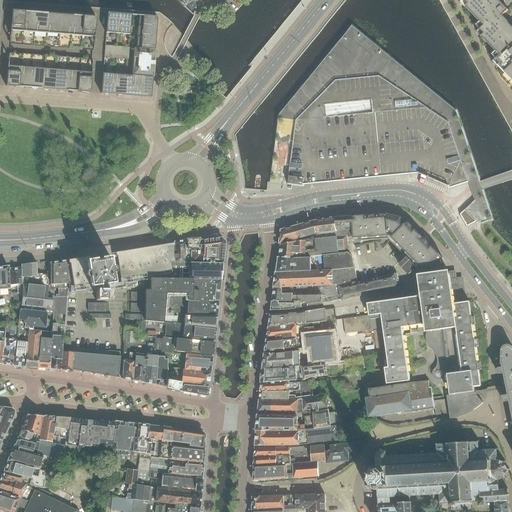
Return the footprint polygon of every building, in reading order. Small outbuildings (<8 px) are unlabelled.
[(487,0),(463,0),(464,1),(465,0),(468,4),(465,7),(473,15),(487,0)] [(487,0),(473,15),(484,26),(480,30),(481,30),(484,34),(481,36),(489,44),(509,25),(504,19),(508,15),(506,13),(508,11),(498,0),(487,0)] [(12,11),(10,31),(11,31),(23,32),(24,12),(12,11)] [(24,12),(23,32),(34,33),(35,13),(24,12)] [(35,13),(34,33),(46,33),(48,14),(35,13)] [(107,13),(105,33),(106,33),(117,34),(119,14),(107,13)] [(48,14),(46,33),(58,34),(60,15),(48,14)] [(119,14),(117,34),(129,35),(130,26),(131,15),(119,14)] [(60,15),(58,34),(71,35),(72,16),(60,15)] [(72,16),(71,35),(81,36),(83,16),(72,16)] [(94,37),(94,38),(96,17),(83,16),(81,36),(94,37)] [(143,16),(142,27),(156,28),(157,17),(143,16)] [(489,44),(500,56),(496,59),(496,60),(497,59),(500,63),(498,66),(505,74),(511,67),(511,27),(509,25),(489,44)] [(142,27),(141,38),(155,39),(156,28),(142,27)] [(141,38),(140,49),(154,50),(155,39),(141,38)] [(105,45),(104,58),(128,60),(129,47),(105,45)] [(153,77),(153,71),(155,50),(154,50),(140,49),(134,49),(132,75),(137,76),(152,77),(153,77)] [(8,66),(7,66),(6,86),(18,87),(20,67),(8,66)] [(18,87),(29,88),(31,68),(20,67),(18,87)] [(41,89),(43,69),(31,68),(29,88),(41,89)] [(43,69),(41,89),(54,90),(55,70),(43,69)] [(54,90),(66,91),(68,71),(55,70),(54,90)] [(68,71),(66,91),(67,91),(77,92),(79,72),(68,71)] [(90,93),(91,73),(79,72),(77,92),(90,93)] [(102,74),(101,93),(101,94),(113,95),(114,75),(102,74)] [(114,75),(113,95),(124,96),(126,76),(114,75)] [(137,76),(132,75),(131,75),(131,76),(126,76),(124,96),(142,97),(136,82),(137,76)] [(151,98),(152,77),(137,76),(136,82),(142,97),(151,98)] [(445,185),(448,186),(448,187),(448,188),(449,188),(450,188),(469,182),(468,182),(448,122),(379,76),(335,80),(295,120),(288,185),(304,187),(304,185),(312,184),(357,179),(416,173),(418,173),(427,177),(425,180),(426,181),(427,181),(428,178),(431,179),(433,180),(432,183),(432,184),(433,184),(433,183),(435,181),(437,182),(439,183),(438,185),(438,186),(439,186),(439,187),(440,186),(441,183),(445,185)] [(464,210),(459,216),(466,227),(476,222),(482,223),(492,219),(483,192),(475,201),(464,210)] [(411,269),(414,265),(416,263),(422,269),(442,264),(442,263),(441,263),(440,260),(443,258),(407,222),(405,223),(400,218),(387,215),(387,214),(334,218),(337,231),(353,230),(353,238),(353,239),(353,241),(388,239),(402,253),(396,259),(398,260),(397,261),(400,265),(399,266),(406,273),(408,274),(409,274),(410,274),(412,273),(412,272),(412,271),(412,270),(411,269)] [(337,231),(334,218),(313,222),(306,224),(309,236),(317,234),(337,232),(337,231)] [(280,244),(309,236),(306,224),(281,230),(280,244)] [(281,245),(279,257),(294,259),(310,257),(349,253),(347,238),(353,238),(353,230),(337,231),(337,232),(317,234),(318,239),(296,241),(281,245)] [(190,250),(190,264),(222,264),(224,242),(220,238),(199,241),(199,240),(186,240),(186,250),(190,250)] [(173,243),(173,262),(173,263),(184,263),(184,254),(186,254),(186,250),(186,240),(182,241),(174,243),(173,243)] [(171,262),(173,262),(173,243),(116,253),(120,283),(121,285),(130,284),(133,283),(137,283),(140,282),(146,281),(149,281),(149,279),(164,279),(164,262),(171,262)] [(352,256),(349,253),(310,257),(294,259),(279,257),(278,257),(276,272),(332,271),(355,268),(352,256)] [(106,301),(108,300),(109,299),(111,298),(112,297),(113,295),(114,293),(114,291),(114,289),(113,284),(114,284),(109,257),(100,259),(100,261),(96,262),(95,256),(68,260),(68,261),(69,283),(72,283),(72,286),(74,286),(78,286),(82,285),(85,284),(89,284),(90,288),(95,287),(95,291),(95,301),(106,301)] [(69,284),(69,283),(68,261),(68,260),(50,263),(50,285),(60,284),(60,287),(58,288),(58,295),(56,295),(56,297),(66,297),(67,284),(69,284)] [(220,280),(222,264),(190,264),(184,264),(184,263),(173,263),(173,262),(171,262),(170,279),(220,280)] [(53,314),(54,298),(54,297),(47,294),(48,287),(48,275),(36,274),(36,263),(21,265),(21,268),(21,296),(21,297),(21,304),(20,310),(19,310),(46,314),(46,313),(53,314)] [(422,273),(427,277),(430,277),(424,271),(422,269),(416,263),(414,265),(422,273)] [(8,267),(0,267),(0,290),(8,290),(8,267)] [(21,296),(21,268),(10,269),(10,286),(17,285),(17,290),(17,293),(10,293),(10,296),(11,297),(13,297),(21,297),(21,296)] [(358,282),(355,268),(332,271),(276,272),(274,289),(282,288),(282,287),(331,285),(342,285),(347,284),(358,282)] [(358,282),(338,286),(341,300),(342,300),(361,296),(396,288),(400,287),(397,273),(391,275),(364,281),(358,282)] [(402,299),(368,304),(369,315),(370,318),(370,319),(382,317),(384,328),(389,368),(385,368),(387,384),(410,381),(403,328),(417,326),(418,333),(426,332),(426,335),(426,338),(426,340),(427,343),(428,345),(429,347),(431,349),(433,351),(434,352),(435,354),(436,356),(437,358),(437,360),(437,363),(437,365),(436,367),(435,369),(433,370),(433,371),(432,372),(432,373),(432,375),(432,376),(433,377),(433,378),(434,379),(435,380),(436,380),(437,381),(438,381),(439,381),(441,381),(442,380),(443,380),(444,379),(444,378),(445,377),(445,376),(447,375),(450,395),(447,396),(449,413),(450,419),(455,418),(463,416),(470,412),(477,408),(483,403),(476,395),(475,395),(475,392),(475,390),(474,387),(481,386),(469,302),(460,303),(459,296),(459,295),(457,284),(451,285),(450,274),(437,276),(437,274),(437,273),(431,274),(432,276),(430,277),(427,277),(418,278),(419,281),(421,297),(402,299)] [(186,314),(187,314),(216,314),(218,302),(220,280),(170,279),(164,279),(149,279),(149,281),(149,286),(149,291),(146,290),(145,290),(145,292),(144,321),(145,321),(162,323),(165,294),(187,295),(186,314)] [(282,294),(282,288),(274,289),(273,298),(298,302),(298,296),(298,293),(282,294)] [(308,307),(323,304),(322,295),(298,296),(298,302),(273,298),(271,310),(280,310),(290,310),(294,309),(302,308),(301,303),(307,303),(308,307)] [(52,324),(51,332),(51,336),(52,336),(51,342),(49,364),(49,369),(60,370),(62,337),(63,337),(64,325),(58,325),(59,315),(65,315),(66,297),(56,297),(54,298),(53,314),(52,324)] [(326,314),(325,310),(325,309),(324,309),(296,313),(271,315),(269,327),(307,324),(316,323),(316,327),(320,327),(320,322),(327,322),(326,314)] [(341,319),(349,318),(348,309),(340,309),(341,319)] [(32,330),(32,327),(45,328),(46,314),(19,310),(17,327),(17,328),(32,330)] [(210,327),(215,328),(216,316),(184,316),(184,325),(210,327)] [(370,318),(369,318),(371,330),(374,330),(384,328),(382,317),(370,319),(370,318)] [(138,321),(136,335),(143,336),(145,321),(144,321),(138,321)] [(125,324),(124,331),(136,332),(137,325),(125,324)] [(171,336),(214,341),(215,328),(210,327),(184,325),(172,324),(171,336)] [(305,337),(321,335),(320,329),(314,329),(314,327),(308,328),(307,324),(269,327),(267,340),(272,340),(285,339),(303,337),(304,337),(305,337)] [(2,360),(1,364),(1,365),(13,366),(13,361),(13,360),(17,331),(17,328),(17,327),(5,325),(5,326),(5,332),(2,360)] [(24,367),(27,332),(17,331),(13,360),(13,361),(13,365),(24,367)] [(40,338),(40,332),(28,331),(27,332),(24,367),(37,368),(37,363),(40,338)] [(135,354),(145,355),(146,342),(136,341),(136,336),(131,335),(131,332),(124,331),(124,343),(136,344),(135,354)] [(38,363),(37,368),(49,369),(51,342),(52,336),(51,336),(51,332),(50,332),(49,339),(40,338),(37,363),(38,363)] [(321,335),(305,337),(306,350),(310,350),(310,352),(312,365),(326,363),(337,362),(337,361),(339,361),(341,358),(341,352),(338,350),(336,350),(336,349),(336,345),(338,345),(340,342),(340,338),(337,335),(335,336),(335,334),(321,335)] [(157,352),(164,353),(164,359),(169,360),(170,353),(172,353),(172,351),(173,339),(164,338),(162,338),(162,339),(155,339),(155,337),(147,336),(146,342),(145,355),(145,368),(144,383),(154,385),(157,352)] [(266,353),(300,349),(304,348),(303,337),(285,339),(272,340),(267,341),(265,353),(266,353)] [(176,339),(173,339),(172,351),(212,355),(214,342),(176,339)] [(134,354),(135,354),(136,344),(124,343),(122,375),(121,379),(132,381),(134,354)] [(506,384),(506,386),(508,395),(502,397),(503,402),(509,401),(511,412),(511,415),(511,346),(509,345),(508,345),(507,345),(506,345),(505,346),(504,346),(503,347),(502,348),(502,349),(501,350),(501,351),(501,368),(500,368),(499,369),(498,369),(497,370),(497,371),(497,372),(498,373),(498,374),(499,375),(500,375),(501,375),(502,374),(503,374),(504,374),(506,384)] [(265,354),(263,369),(297,367),(299,367),(301,367),(300,352),(300,351),(265,354)] [(73,353),(62,352),(61,370),(72,371),(73,353)] [(165,387),(167,360),(163,360),(164,359),(164,353),(157,352),(154,385),(165,387)] [(72,371),(73,371),(106,376),(112,377),(118,378),(118,374),(120,357),(114,356),(73,353),(72,371)] [(145,355),(135,354),(134,354),(132,381),(143,383),(144,368),(145,368),(145,355)] [(212,357),(185,354),(183,370),(205,372),(210,372),(212,357)] [(326,363),(312,365),(301,367),(303,381),(304,381),(312,378),(328,376),(326,363)] [(297,380),(297,367),(263,369),(262,382),(262,383),(289,381),(297,380)] [(167,378),(182,381),(181,384),(208,387),(210,373),(183,370),(168,368),(167,378)] [(182,381),(167,378),(166,387),(180,391),(181,384),(182,381)] [(447,414),(447,413),(445,399),(444,400),(434,401),(433,398),(432,387),(430,388),(429,381),(370,391),(371,399),(367,400),(370,416),(370,417),(371,417),(371,416),(384,414),(384,415),(385,415),(385,414),(397,412),(397,413),(398,413),(399,412),(403,411),(404,412),(404,414),(405,414),(405,413),(411,412),(411,413),(412,413),(412,412),(416,411),(417,412),(418,412),(417,411),(422,411),(423,411),(423,410),(428,410),(429,410),(429,409),(434,409),(434,410),(435,409),(436,416),(436,415),(446,413),(446,414),(447,414)] [(261,385),(261,392),(289,391),(289,392),(296,391),(297,391),(303,391),(303,389),(307,388),(307,387),(310,386),(309,382),(302,382),(298,382),(295,382),(289,382),(262,385),(261,385)] [(181,384),(180,391),(199,395),(200,395),(205,396),(206,396),(207,394),(208,394),(207,394),(208,388),(208,387),(181,384)] [(475,392),(493,389),(506,386),(506,384),(493,387),(475,390),(475,392)] [(302,399),(324,395),(324,391),(314,392),(314,394),(311,395),(310,386),(307,387),(307,388),(303,389),(303,391),(297,391),(296,391),(296,397),(289,397),(289,392),(289,391),(261,392),(260,400),(265,400),(295,400),(302,399)] [(302,399),(295,400),(265,400),(260,400),(258,414),(297,415),(298,405),(303,405),(303,411),(328,408),(326,395),(324,395),(302,399)] [(13,415),(14,414),(14,413),(14,412),(14,411),(13,410),(12,409),(11,409),(2,408),(0,412),(0,440),(1,441),(11,420),(13,415)] [(258,416),(257,431),(294,431),(307,429),(307,430),(331,426),(331,427),(337,426),(335,413),(329,413),(329,410),(313,412),(313,416),(305,417),(306,425),(297,426),(298,416),(258,416)] [(43,416),(27,415),(27,416),(21,430),(39,436),(43,416)] [(36,455),(42,456),(62,461),(65,443),(54,441),(52,437),(55,417),(43,417),(40,437),(38,443),(38,445),(36,455)] [(70,418),(55,417),(52,437),(54,441),(65,443),(66,443),(70,418)] [(80,448),(81,448),(82,448),(83,448),(83,446),(95,448),(96,448),(97,448),(97,447),(97,444),(103,445),(103,447),(104,448),(110,449),(114,422),(100,420),(98,422),(70,418),(66,443),(66,445),(70,446),(72,446),(72,445),(72,444),(77,445),(77,448),(80,448)] [(133,438),(136,438),(137,425),(115,422),(110,466),(137,470),(138,457),(138,453),(135,452),(135,448),(132,448),(133,438)] [(148,426),(137,424),(137,425),(136,438),(133,438),(132,448),(135,448),(135,452),(138,453),(138,457),(150,458),(150,457),(151,457),(153,442),(154,439),(146,438),(148,426)] [(148,426),(146,438),(154,439),(161,440),(162,427),(148,426)] [(338,441),(337,426),(331,427),(331,426),(307,430),(299,431),(257,431),(256,446),(299,446),(299,445),(338,441)] [(154,439),(153,442),(161,443),(161,444),(170,446),(172,429),(162,427),(161,440),(154,439)] [(171,442),(170,446),(199,449),(199,448),(204,448),(204,435),(202,434),(203,433),(172,429),(172,434),(171,442)] [(39,436),(21,430),(17,438),(38,443),(40,437),(39,436)] [(38,445),(38,443),(17,438),(13,448),(36,455),(38,445)] [(509,511),(509,502),(508,489),(506,489),(506,490),(499,490),(498,481),(504,478),(506,479),(507,478),(508,477),(509,473),(507,473),(507,471),(510,471),(509,469),(507,469),(504,463),(506,461),(505,460),(503,462),(497,460),(497,451),(498,449),(497,448),(495,450),(488,450),(487,448),(486,448),(486,450),(479,451),(478,443),(480,441),(479,440),(477,442),(469,442),(468,440),(467,440),(467,441),(449,442),(449,441),(447,441),(448,444),(438,444),(436,443),(435,444),(431,449),(427,449),(427,452),(427,454),(418,454),(418,452),(416,452),(416,454),(408,455),(408,453),(406,453),(406,455),(397,455),(397,454),(396,454),(396,455),(387,456),(386,453),(387,452),(385,451),(385,452),(382,451),(382,449),(380,450),(380,451),(377,452),(376,451),(375,453),(376,453),(375,457),(374,457),(374,458),(375,458),(376,467),(369,467),(366,467),(365,467),(366,471),(367,485),(366,485),(367,489),(370,489),(370,488),(375,488),(375,489),(377,491),(377,496),(376,496),(376,498),(378,498),(378,505),(378,507),(378,511),(411,511),(411,502),(392,503),(392,505),(389,505),(389,497),(398,497),(398,498),(400,498),(400,497),(408,496),(408,498),(410,498),(410,496),(419,496),(419,497),(420,497),(420,495),(429,495),(429,497),(431,497),(431,495),(440,494),(440,502),(438,505),(439,506),(441,504),(449,503),(450,505),(451,507),(451,511),(453,511),(471,510),(471,504),(472,504),(472,502),(478,502),(478,507),(484,507),(484,503),(495,502),(495,511),(509,511)] [(326,458),(327,461),(327,463),(348,460),(347,452),(354,451),(353,443),(330,445),(330,451),(325,452),(326,456),(326,458)] [(161,444),(159,457),(168,459),(169,460),(203,463),(204,449),(199,449),(170,446),(161,444)] [(325,452),(324,445),(310,446),(311,455),(311,462),(318,462),(326,461),(326,458),(326,456),(325,452)] [(255,448),(255,457),(277,456),(290,456),(307,456),(307,451),(307,447),(289,448),(255,448)] [(36,455),(13,448),(7,461),(38,469),(42,456),(36,455)] [(255,457),(254,466),(290,464),(291,464),(293,464),(305,463),(311,462),(311,455),(307,456),(290,456),(277,456),(255,457)] [(137,470),(138,470),(148,472),(161,474),(167,475),(201,478),(203,463),(169,460),(168,459),(159,457),(158,458),(151,457),(150,457),(150,458),(138,457),(137,470)] [(33,469),(7,462),(4,471),(44,481),(45,481),(46,472),(39,470),(38,476),(31,475),(33,469)] [(294,478),(319,476),(319,475),(319,474),(318,462),(311,462),(305,463),(293,464),(294,478)] [(290,464),(254,466),(253,481),(259,481),(283,479),(294,478),(293,464),(291,464),(290,464)] [(145,484),(137,483),(138,470),(137,470),(110,466),(108,474),(125,477),(124,484),(128,485),(145,487),(145,486),(145,484)] [(138,470),(137,483),(145,484),(146,484),(147,478),(148,472),(138,470)] [(1,478),(26,485),(37,487),(42,488),(44,481),(4,471),(3,471),(1,478)] [(161,474),(148,472),(147,478),(160,481),(160,487),(184,490),(201,491),(201,478),(167,475),(161,474)] [(1,478),(0,479),(0,490),(19,498),(21,498),(20,499),(27,501),(32,489),(51,498),(52,495),(50,494),(43,491),(36,489),(37,487),(26,485),(25,485),(24,485),(1,478)] [(128,485),(125,499),(133,500),(139,501),(139,500),(154,502),(167,504),(174,504),(199,507),(200,494),(156,489),(156,488),(145,486),(145,487),(128,485)] [(27,501),(21,511),(78,511),(51,498),(32,489),(27,501)] [(0,511),(21,511),(27,501),(20,499),(20,500),(0,492),(0,511)] [(296,495),(297,498),(297,506),(296,506),(297,509),(299,509),(299,510),(308,509),(308,511),(325,511),(325,494),(296,495)] [(293,495),(290,496),(258,497),(253,497),(253,511),(283,510),(283,511),(308,511),(308,509),(299,510),(299,509),(297,509),(296,506),(297,506),(297,498),(296,495),(294,495),(293,495)] [(112,497),(110,510),(125,511),(131,511),(133,500),(125,499),(112,497)] [(139,501),(133,500),(131,511),(165,511),(166,508),(167,508),(167,504),(154,502),(139,500),(139,501)]
